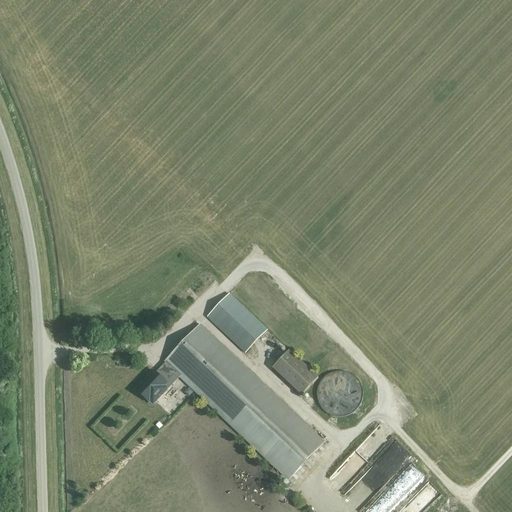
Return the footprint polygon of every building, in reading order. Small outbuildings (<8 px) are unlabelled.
[(266,330),(229,294),(207,318),(244,353),(266,330)] [(153,371),(135,390),(148,403),(148,402),(151,404),(153,404),(179,377),(288,480),(324,443),(200,325),(164,363),(165,363),(155,373),(153,371)] [(318,378),(288,351),(272,368),(301,396),(318,378)] [(318,393),(318,395),(318,397),(318,399),(318,401),(319,402),(320,404),(321,406),(322,408),(323,409),(324,411),(326,412),(327,413),(329,414),(331,415),(332,416),(334,416),(336,417),(338,417),(340,417),(342,417),(344,417),(346,416),(348,416),(350,415),(351,414),(353,413),(355,412),(356,411),(357,409),(358,408),(360,406),(360,404),(361,402),(362,401),(362,399),(362,397),(363,395),(362,393),(362,391),(362,389),(361,387),(360,385),(360,384),(358,382),(357,380),(356,379),(354,378),(353,376),(351,375),(350,374),(348,374),(346,373),(344,373),(342,372),(340,372),(338,372),(336,373),(334,373),(332,374),(331,374),(329,375),(327,376),(326,378),(324,379),(323,380),(322,382),(321,384),(320,385),(319,387),(318,389),(318,391),(318,393)] [(353,449),(325,480),(338,491),(366,461),(353,449)] [(345,492),(356,503),(389,469),(376,457),(364,469),(363,468),(357,473),(364,479),(356,487),(353,484),(345,492)] [(426,481),(393,511),(418,511),(438,493),(426,481)]
